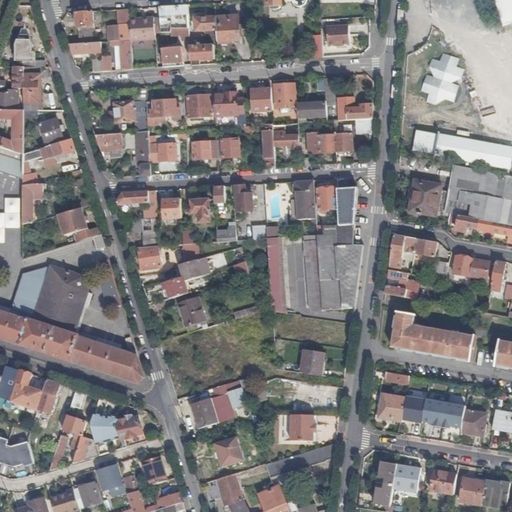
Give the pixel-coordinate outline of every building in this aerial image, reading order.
[(269,0),(270,7),(272,7),(272,9),(274,11),(281,10),(282,9),(282,6),(283,6),(283,0),(269,0)] [(308,0),(294,0),(295,3),(295,5),(296,6),(297,8),(299,8),(300,9),(303,9),(304,9),(306,8),(307,7),(308,6),(309,4),(309,2),(308,0)] [(511,25),(511,0),(497,0),(506,27),(511,25)] [(191,31),(189,7),(162,9),(163,28),(163,35),(173,35),(173,30),(191,31)] [(121,26),(131,25),(131,24),(131,20),(131,11),(120,11),(121,26)] [(94,28),(95,28),(94,13),(78,14),(79,29),(81,29),(94,28)] [(219,32),(219,45),(232,44),(233,42),(242,42),(240,17),(218,18),(218,19),(219,32)] [(131,25),(132,42),(155,40),(154,19),(144,20),(144,23),(131,24),(131,25)] [(219,32),(218,19),(197,20),(198,33),(219,32)] [(127,42),(132,42),(131,25),(121,26),(108,27),(109,43),(113,43),(127,42)] [(352,46),(352,25),(328,26),(329,47),(352,46)] [(82,45),(95,44),(94,28),(81,29),(82,45)] [(192,42),(191,38),(191,31),(173,30),(173,35),(173,38),(184,37),(184,42),(192,42)] [(37,68),(37,62),(37,54),(35,54),(35,46),(32,36),(22,36),(19,46),(18,68),(26,68),(37,68)] [(325,59),(324,37),(312,38),(314,60),(325,59)] [(197,48),(197,38),(191,38),(192,42),(192,62),(217,60),(216,49),(200,50),(200,48),(197,48)] [(123,71),(134,71),(132,42),(127,42),(113,43),(113,47),(122,47),(123,71)] [(71,46),(74,56),(99,55),(98,44),(95,44),(82,45),(71,46)] [(165,69),(185,67),(184,48),(164,50),(165,69)] [(104,72),(112,72),(112,57),(103,57),(104,72)] [(463,79),(452,58),(431,69),(436,80),(425,85),(436,106),(458,96),(453,85),(463,79)] [(18,68),(16,68),(16,90),(26,91),(26,68),(18,68)] [(40,112),(41,112),(41,102),(41,85),(43,85),(44,68),(37,68),(26,68),(26,91),(26,112),(40,112)] [(317,79),(319,92),(325,91),(324,78),(317,79)] [(335,78),(326,79),(327,107),(336,107),(335,78)] [(297,86),(276,87),(278,110),(282,109),(283,114),(290,113),(290,109),(298,108),(297,86)] [(150,132),(147,90),(139,90),(140,104),(135,104),(135,103),(115,105),(116,113),(117,117),(117,125),(137,123),(138,134),(150,134),(150,132)] [(274,112),(273,90),(253,91),(254,113),(274,112)] [(0,96),(0,111),(20,112),(20,92),(12,92),(12,96),(0,96)] [(247,127),(245,101),(239,101),(239,94),(227,94),(227,96),(215,97),(216,117),(239,115),(240,128),(243,128),(246,128),(247,127)] [(190,121),(213,119),(212,97),(189,99),(190,121)] [(374,120),(374,106),(362,106),(362,109),(355,109),(355,100),(340,100),(341,122),(357,121),(374,120)] [(177,102),(167,103),(168,119),(175,119),(175,121),(182,121),(181,111),(178,111),(177,102)] [(168,119),(167,103),(152,103),(153,120),(154,120),(154,123),(158,123),(158,120),(168,119)] [(327,108),(298,109),(299,120),(328,118),(327,108)] [(0,147),(26,156),(26,146),(26,137),(26,119),(26,112),(20,112),(0,111),(0,120),(18,120),(18,148),(12,146),(13,143),(0,138),(0,147)] [(374,135),(374,120),(357,121),(358,135),(374,135)] [(60,121),(42,126),(48,145),(65,140),(60,121)] [(274,127),(274,126),(263,126),(265,170),(277,170),(276,149),(274,127)] [(112,127),(96,128),(99,136),(118,135),(117,128),(112,128),(112,127)] [(286,127),(274,127),(276,149),(291,148),(291,154),(301,153),(300,137),(287,137),(286,127)] [(414,154),(468,163),(511,171),(511,163),(511,148),(441,136),(441,134),(440,136),(418,132),(414,154)] [(150,138),(150,134),(138,134),(118,135),(99,136),(103,152),(124,151),(123,138),(126,138),(126,151),(138,151),(139,169),(141,169),(142,178),(152,177),(152,164),(151,146),(150,141),(150,138)] [(337,153),(336,136),(323,137),(323,134),(309,134),(310,155),(337,153)] [(353,135),(336,136),(337,153),(354,152),(353,135)] [(246,140),(218,142),(218,159),(247,158),(247,154),(246,140)] [(78,153),(74,141),(26,156),(26,165),(45,159),(46,164),(57,161),(57,160),(78,153)] [(195,161),(212,160),(211,142),(194,143),(195,161)] [(151,146),(152,164),(178,162),(177,145),(161,146),(151,146)] [(26,165),(26,156),(0,147),(0,172),(25,181),(25,180),(26,165)] [(124,151),(103,152),(106,160),(124,159),(124,151)] [(247,158),(248,171),(256,171),(255,153),(247,154),(247,158)] [(302,168),(315,167),(315,159),(301,160),(302,168)] [(511,170),(511,171),(468,163),(467,167),(511,175),(511,170)] [(511,177),(509,177),(455,167),(450,190),(451,190),(475,195),(511,202),(511,177)] [(36,177),(25,180),(25,181),(25,190),(39,187),(36,177)] [(319,220),(316,182),(297,183),(299,219),(299,221),(314,220),(319,220)] [(412,194),(410,207),(439,212),(446,214),(449,202),(450,194),(443,192),(444,189),(417,184),(415,195),(412,194)] [(247,195),(247,186),(235,187),(237,214),(254,213),(253,195),(247,195)] [(46,188),(25,190),(25,195),(25,198),(25,220),(25,226),(35,223),(35,197),(46,196),(46,188)] [(228,213),(227,188),(216,189),(217,213),(228,213)] [(326,237),(356,235),(359,190),(340,191),(340,190),(320,191),(321,212),(341,211),(342,227),(326,228),(326,237)] [(475,195),(451,190),(450,194),(449,202),(473,207),(475,195)] [(151,205),(150,193),(124,194),(119,203),(120,207),(151,205)] [(511,202),(475,195),(473,207),(449,202),(446,214),(451,215),(511,225),(511,202)] [(0,213),(0,243),(6,244),(5,228),(20,228),(20,198),(6,198),(6,213),(0,213)] [(184,220),(183,201),(165,202),(166,221),(184,220)] [(200,225),(212,224),(211,202),(193,203),(194,215),(200,215),(200,225)] [(439,212),(410,207),(409,213),(420,215),(420,217),(424,217),(425,216),(438,219),(439,212)] [(90,232),(84,209),(60,217),(66,237),(75,235),(78,244),(95,239),(103,236),(101,229),(90,232)] [(161,248),(158,210),(145,211),(146,220),(144,220),(144,233),(145,249),(160,248),(161,248)] [(450,224),(449,225),(459,226),(458,232),(468,234),(468,231),(469,229),(472,229),(479,230),(494,233),(510,236),(509,240),(511,240),(511,225),(451,215),(450,221),(451,221),(450,224)] [(144,220),(124,222),(128,234),(144,233),(144,220)] [(269,229),(269,226),(254,227),(254,242),(269,241),(269,229)] [(239,242),(238,228),(218,229),(219,244),(239,242)] [(280,229),(269,229),(269,241),(280,240),(280,229)] [(356,248),(356,235),(326,237),(320,237),(324,312),(355,309),(363,248),(356,248)] [(106,249),(103,236),(95,239),(98,251),(106,249)] [(396,236),(391,268),(403,270),(406,254),(436,259),(439,244),(396,236)] [(324,312),(320,237),(306,238),(311,312),(324,313),(324,312)] [(194,238),(185,238),(185,246),(194,246),(194,238)] [(280,240),(269,241),(274,314),(288,315),(283,240),(280,240)] [(201,262),(200,245),(194,246),(185,246),(184,246),(185,266),(199,262),(201,262)] [(163,269),(160,248),(145,249),(140,249),(144,272),(163,269)] [(455,275),(472,278),(475,261),(458,258),(455,275)] [(475,261),(472,278),(488,281),(491,264),(475,261)] [(185,266),(182,268),(186,280),(164,286),(166,293),(169,292),(172,302),(191,296),(187,284),(204,279),(199,262),(185,266)] [(434,277),(449,280),(451,265),(437,262),(434,277)] [(237,267),(241,280),(252,277),(248,263),(237,267)] [(497,264),(492,292),(502,294),(507,265),(497,264)] [(35,323),(76,336),(86,305),(90,307),(94,296),(90,294),(86,279),(53,268),(35,323)] [(388,287),(387,296),(418,302),(421,284),(409,282),(410,275),(391,271),(390,279),(402,281),(400,289),(388,287)] [(446,293),(444,307),(453,308),(456,295),(446,293)] [(181,306),(190,335),(198,333),(209,329),(201,300),(181,306)] [(249,317),(260,314),(258,308),(248,311),(249,317)] [(236,315),(237,321),(249,317),(248,311),(236,315)] [(146,379),(140,358),(80,339),(80,337),(76,336),(35,323),(31,321),(31,323),(0,312),(0,338),(140,385),(146,379)] [(473,364),(478,337),(477,337),(477,339),(461,335),(461,334),(455,332),(455,335),(422,329),(422,327),(416,325),(417,318),(418,318),(419,317),(399,314),(399,315),(401,315),(394,349),(473,363),(472,364),(473,364)] [(177,360),(167,362),(170,373),(172,379),(181,376),(188,399),(198,396),(191,373),(215,365),(212,353),(230,348),(223,325),(209,329),(198,333),(201,344),(174,352),(177,360)] [(497,368),(498,369),(498,367),(511,369),(511,344),(503,343),(503,342),(502,342),(497,368)] [(302,375),(322,378),(323,378),(327,355),(306,352),(302,375)] [(227,361),(215,365),(222,389),(227,387),(242,382),(239,371),(231,374),(227,361)] [(191,373),(198,396),(222,389),(215,365),(191,373)] [(4,379),(0,391),(0,398),(39,412),(46,393),(31,388),(34,376),(8,368),(4,379)] [(287,381),(321,387),(322,378),(302,375),(289,373),(287,381)] [(412,378),(389,374),(387,383),(411,387),(412,378)] [(46,393),(39,412),(34,427),(47,431),(63,386),(50,381),(46,393)] [(227,387),(230,397),(245,392),(242,382),(227,387)] [(82,410),(86,394),(78,391),(77,395),(71,412),(75,413),(76,409),(82,410)] [(381,420),(405,424),(409,400),(385,396),(381,420)] [(194,407),(199,424),(235,414),(230,397),(194,407)] [(419,426),(434,428),(438,409),(438,407),(416,402),(412,424),(419,426)] [(438,409),(434,428),(446,430),(454,432),(457,412),(438,409)] [(467,413),(463,435),(485,438),(489,416),(467,413)] [(235,414),(199,424),(201,431),(237,421),(235,414)] [(511,416),(498,414),(495,431),(511,434),(511,416)] [(98,445),(121,438),(119,428),(120,423),(121,421),(111,417),(110,420),(96,415),(92,427),(95,435),(97,442),(98,445)] [(88,424),(70,417),(65,432),(77,436),(84,438),(88,424)] [(317,418),(294,417),(293,443),(315,444),(317,418)] [(121,438),(125,450),(128,449),(127,446),(148,440),(146,434),(144,435),(140,422),(128,425),(128,423),(120,423),(119,428),(121,438)] [(97,442),(95,435),(90,434),(88,439),(97,442)] [(79,452),(84,438),(77,436),(73,450),(79,452)] [(75,465),(101,457),(98,445),(97,442),(88,439),(84,438),(79,452),(75,465)] [(246,463),(238,439),(216,447),(219,454),(217,457),(218,461),(221,462),(224,470),(246,463)] [(10,444),(0,441),(0,460),(4,462),(9,447),(10,444)] [(67,445),(61,443),(52,472),(58,470),(67,445)] [(18,450),(9,447),(4,462),(3,464),(20,470),(36,463),(32,446),(18,450)] [(271,465),(268,467),(272,481),(328,464),(328,462),(335,460),(337,446),(271,465)] [(153,487),(168,482),(161,458),(146,463),(153,487)] [(376,506),(393,509),(396,491),(400,466),(384,464),(381,480),(387,481),(385,491),(379,490),(376,506)] [(400,466),(396,491),(419,495),(424,471),(400,466)] [(106,492),(124,486),(119,468),(100,473),(106,492)] [(433,493),(456,497),(459,477),(437,473),(433,493)] [(248,511),(243,500),(236,476),(220,483),(227,509),(231,507),(233,511),(248,511)] [(124,481),(128,494),(138,491),(134,478),(124,481)] [(462,505),(484,509),(484,508),(488,485),(466,481),(462,505)] [(488,485),(484,508),(492,509),(492,508),(508,511),(511,486),(502,484),(501,487),(488,485)] [(97,485),(75,491),(76,495),(81,511),(103,504),(97,485)] [(281,489),(260,497),(266,511),(282,511),(281,508),(288,506),(281,489)] [(133,511),(156,511),(160,511),(159,506),(148,510),(148,511),(146,511),(145,511),(140,493),(129,496),(133,511)] [(69,495),(52,500),(55,511),(78,511),(81,511),(76,495),(70,497),(69,495)] [(160,511),(184,504),(181,495),(163,500),(162,501),(158,503),(159,506),(160,511)] [(31,508),(28,509),(28,511),(48,511),(45,500),(30,505),(31,508)]
